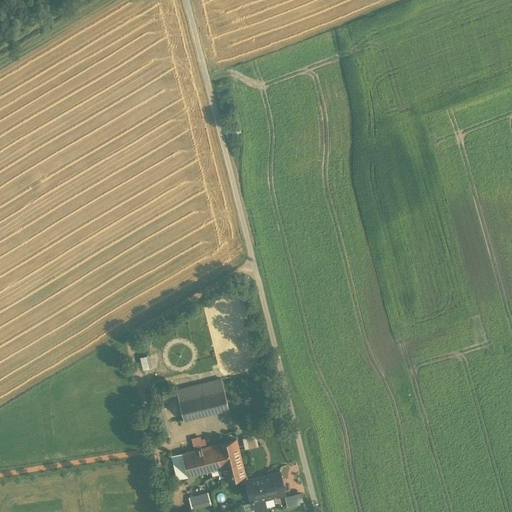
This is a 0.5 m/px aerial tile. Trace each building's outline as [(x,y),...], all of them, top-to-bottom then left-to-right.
[(143,367),(151,365),(150,352),(141,353),(143,367)] [(223,376),(179,386),(186,417),(230,406),(223,376)] [(153,407),(161,435),(171,432),(163,404),(153,407)] [(258,433),(244,435),(245,446),(259,443),(258,433)] [(237,437),(170,452),(176,477),(225,466),(227,477),(245,473),(237,437)] [(281,468),(246,477),(252,500),(287,492),(281,468)] [(209,489),(189,494),(193,507),(213,502),(209,489)]
